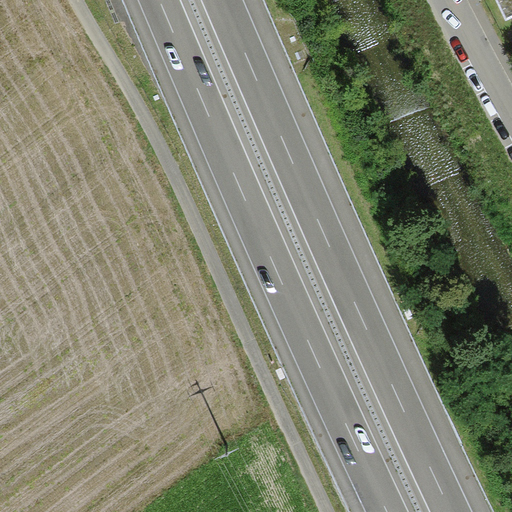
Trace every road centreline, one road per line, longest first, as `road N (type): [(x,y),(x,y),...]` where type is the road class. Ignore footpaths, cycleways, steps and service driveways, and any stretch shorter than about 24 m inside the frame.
road 1 (track): [(323,511),(175,182),(73,0)]
road 2 (motorway): [(469,511),(229,0)]
road 3 (motorway): [(158,0),(393,511)]
road 4 (residential): [(447,0),(511,117)]
